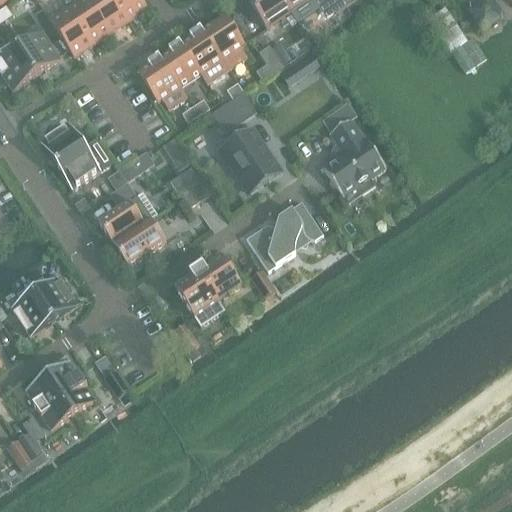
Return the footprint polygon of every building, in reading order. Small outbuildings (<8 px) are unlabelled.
[(0,0),(0,8),(13,0),(0,0)] [(111,36),(87,0),(86,0),(69,12),(93,48),(111,36)] [(129,24),(113,0),(87,0),(111,36),(129,24)] [(148,12),(140,0),(113,0),(129,24),(148,12)] [(292,16),(281,0),(250,0),(247,2),(267,33),(292,16)] [(316,0),(281,0),(292,16),(316,0)] [(340,0),(325,0),(337,17),(347,10),(340,0)] [(355,0),(340,0),(347,10),(358,3),(355,0)] [(13,19),(7,10),(0,14),(0,23),(2,26),(13,19)] [(446,10),(429,21),(451,56),(468,45),(446,10)] [(93,48),(69,12),(50,24),(75,60),(93,48)] [(245,50),(224,19),(203,33),(201,30),(200,30),(230,74),(248,62),(241,52),(245,50)] [(230,74),(200,30),(189,38),(191,41),(182,47),(180,44),(180,45),(202,78),(201,79),(208,89),(230,74)] [(61,64),(42,35),(43,35),(19,51),(38,79),(62,64),(62,63),(61,64)] [(38,79),(19,51),(14,44),(0,53),(0,55),(3,61),(0,63),(0,75),(13,95),(13,96),(38,79)] [(202,78),(180,45),(168,52),(170,55),(161,61),(159,58),(159,59),(181,92),(182,92),(201,79),(202,78)] [(284,70),(270,50),(259,57),(267,68),(273,78),(284,70)] [(279,76),(289,91),(319,71),(320,71),(309,55),(308,56),(279,76)] [(181,92),(159,59),(147,66),(150,69),(139,76),(159,107),(163,104),(169,114),(188,102),(182,92),(181,92)] [(273,78),(267,68),(256,76),(262,85),(273,78)] [(233,104),(244,97),(238,87),(227,95),(233,104)] [(258,117),(244,97),(233,104),(213,118),(226,138),(258,117)] [(204,104),(194,111),(200,120),(210,113),(204,104)] [(189,127),(200,120),(194,111),(183,118),(189,127)] [(70,128),(41,147),(57,170),(85,151),(70,128)] [(281,178),(270,160),(267,162),(259,150),(262,148),(251,133),(221,153),(232,169),(240,163),(247,175),(239,180),(251,198),(264,189),(262,187),(268,184),(269,186),(281,178)] [(376,158),(374,160),(360,140),(339,154),(347,165),(344,167),(342,176),(344,179),(333,187),(353,217),(368,207),(372,213),(385,205),(380,198),(395,188),(376,158)] [(85,151),(57,170),(73,194),(102,175),(114,167),(97,142),(92,146),(85,151)] [(127,187),(152,170),(144,158),(138,162),(119,175),(127,187)] [(204,189),(197,178),(175,193),(182,203),(204,189)] [(189,213),(210,199),(204,189),(182,203),(189,213)] [(85,204),(77,209),(82,217),(90,212),(85,204)] [(145,228),(130,205),(98,226),(114,249),(152,223),(145,228)] [(296,254),(300,241),(315,245),(324,240),(302,207),(280,222),(275,239),(267,237),(264,233),(247,244),(269,277),(296,258),(296,254)] [(128,271),(167,246),(152,223),(114,249),(128,271)] [(242,290),(223,260),(206,272),(204,269),(197,273),(225,315),(226,315),(219,305),(242,290)] [(225,315),(197,273),(190,278),(192,281),(175,292),(201,331),(225,315)] [(276,296),(263,275),(252,282),(266,303),(276,296)] [(78,310),(59,281),(48,289),(43,282),(31,290),(54,326),(78,310)] [(54,326),(31,290),(18,299),(23,306),(11,313),(30,342),(54,326)] [(199,349),(185,329),(175,336),(188,356),(199,349)] [(88,390),(79,377),(79,378),(67,360),(51,371),(54,376),(48,380),(74,419),(96,404),(87,391),(88,390)] [(130,396),(116,375),(105,382),(119,403),(130,396)] [(74,419),(48,380),(26,395),(34,407),(33,408),(42,421),(43,421),(51,434),(74,419)] [(43,458),(29,438),(19,445),(32,465),(43,458)] [(32,465),(19,445),(8,452),(21,473),(32,465)]
